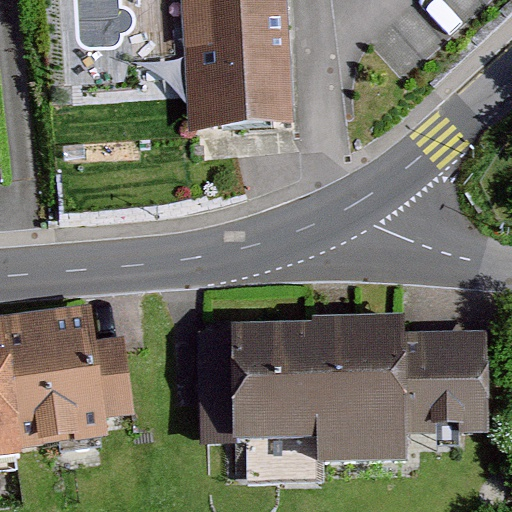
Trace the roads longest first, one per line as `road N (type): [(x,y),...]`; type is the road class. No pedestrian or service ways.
road 1 (unclassified): [(345,208),(271,242),(224,253),(0,276)]
road 2 (unclassified): [(511,72),(438,142),(345,208)]
road 3 (unknown): [(311,0),(345,208)]
road 4 (residential): [(511,267),(407,240),(345,208)]
